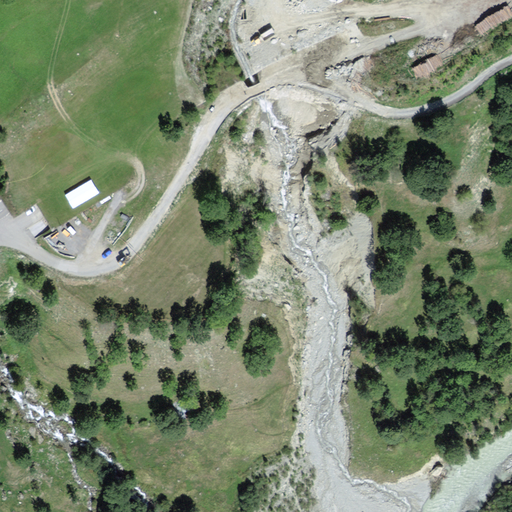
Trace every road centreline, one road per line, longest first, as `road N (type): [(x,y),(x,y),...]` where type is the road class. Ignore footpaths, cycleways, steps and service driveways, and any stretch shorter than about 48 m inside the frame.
road 1 (unclassified): [(511,59),(415,112),(382,111),(296,81),(246,94),(220,115),(139,240),(109,266),(79,271),(58,264),(0,227)]
road 2 (tertiary): [(379,0),(178,101),(0,210)]
road 3 (track): [(477,0),(264,86)]
road 4 (track): [(298,0),(358,15),(451,13)]
